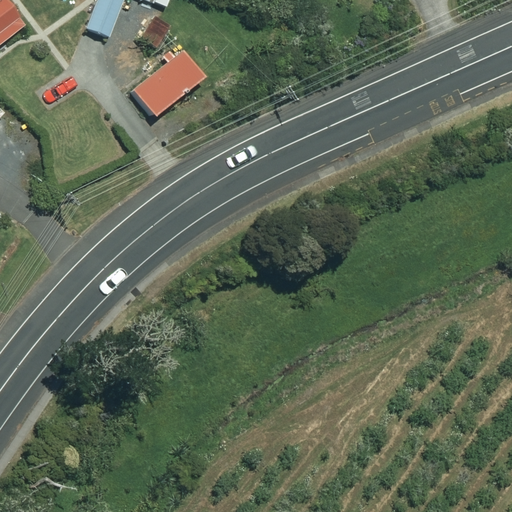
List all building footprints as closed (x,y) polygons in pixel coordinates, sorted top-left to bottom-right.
[(0,0),(0,23),(16,11),(6,0),(0,0)] [(119,0),(94,0),(81,33),(102,42),(119,0)] [(147,22),(162,31),(168,21),(153,12),(147,22)] [(409,34),(413,39),(419,35),(415,30),(409,34)] [(131,83),(152,110),(202,70),(180,44),(131,83)]
